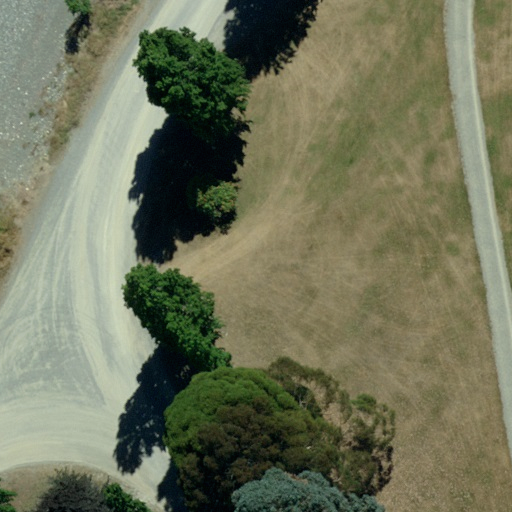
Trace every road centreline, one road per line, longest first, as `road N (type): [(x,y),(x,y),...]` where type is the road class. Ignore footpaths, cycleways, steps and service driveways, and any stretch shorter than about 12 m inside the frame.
road 1 (track): [(190,511),(123,412),(99,171),(194,0)]
road 2 (track): [(123,412),(0,441)]
